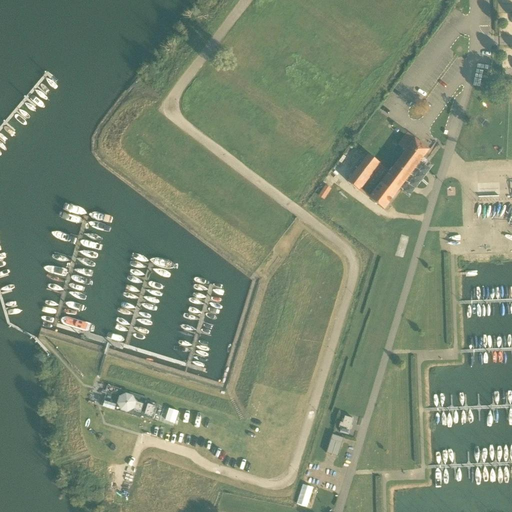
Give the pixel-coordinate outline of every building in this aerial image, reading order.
[(406,151),(392,169),(417,188),(422,180),(429,171),(433,166),(430,163),(427,160),(424,159),(423,158),(429,150),(408,133),(399,145),(406,151)] [(389,172),(389,171),(383,180),(370,196),(361,189),(373,172),(379,164),(379,163),(368,155),(347,182),(384,210),(399,190),(401,192),(409,198),(413,192),(417,188),(392,169),(389,172)] [(319,196),(324,199),(331,189),(326,186),(319,196)] [(108,391),(103,407),(141,418),(141,416),(153,420),(158,404),(145,400),(146,397),(107,385),(105,391),(108,391)] [(353,419),(345,417),(340,433),(348,435),(353,419)] [(332,435),(326,454),(338,457),(341,448),(344,438),(332,435)] [(307,507),(312,487),(301,484),(296,504),(307,507)]
